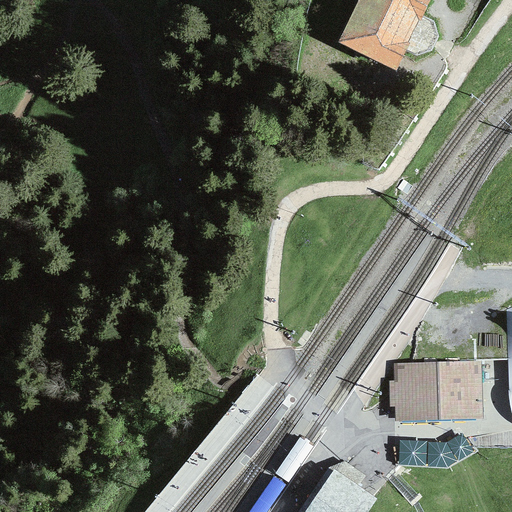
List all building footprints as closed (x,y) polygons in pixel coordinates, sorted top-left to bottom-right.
[(364,0),(344,44),(397,69),(406,49),(418,55),(431,51),(437,38),(433,24),(421,18),(429,0),(364,0)] [(401,402),(401,417),(477,415),(476,367),(400,368),(400,387),(393,387),(393,402),(401,402)] [(439,438),(450,468),(456,464),(471,456),(478,452),(460,427),(439,438)] [(329,469),(299,511),(306,511),(334,472),(358,488),(367,477),(345,462),(329,469)] [(369,511),(377,501),(358,488),(334,472),(312,505),(307,511),(369,511)]
